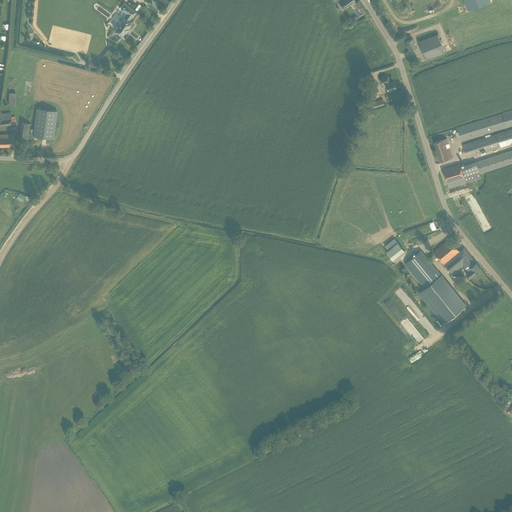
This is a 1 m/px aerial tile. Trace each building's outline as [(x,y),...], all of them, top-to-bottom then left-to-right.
[(354,0),(345,0),(339,5),(343,9),(351,3),(354,7),(354,8),(356,11),(357,11),(361,16),(367,12),(358,1),(355,3),(354,1),(355,0),(354,0)] [(464,0),(468,9),(489,1),(488,0),(464,0)] [(136,12),(125,4),(121,9),(124,12),(126,9),(129,12),(124,18),(123,18),(120,22),(119,21),(118,21),(117,21),(116,21),(116,22),(116,23),(116,24),(117,25),(116,25),(117,26),(114,30),(122,35),(125,31),(126,32),(129,28),(128,27),(131,23),(128,21),(131,17),(132,18),(136,12)] [(437,35),(423,40),(418,42),(425,60),(444,53),(437,35)] [(407,47),(409,50),(416,48),(412,39),(406,41),(408,46),(407,47)] [(388,77),(383,78),(379,80),(381,85),(385,83),(387,90),(395,88),(393,82),(390,83),(388,77)] [(382,99),(371,103),(372,108),(384,105),(382,99)] [(57,111),(37,108),(33,136),(53,139),(57,111)] [(511,125),(511,109),(457,127),(462,141),(506,127),(506,128),(511,125)] [(0,126),(15,124),(15,117),(11,117),(11,112),(0,113),(0,126)] [(21,123),(20,132),(19,137),(28,138),(30,124),(21,123)] [(511,129),(463,145),(467,158),(481,153),(480,151),(485,150),(486,152),(511,143),(511,129)] [(13,134),(0,134),(0,146),(13,146),(13,134)] [(446,139),(434,142),(440,162),(453,158),(446,139)] [(511,150),(476,162),(480,174),(511,163),(511,150)] [(460,164),(447,168),(442,169),(449,188),(481,178),(477,167),(462,171),(460,164)] [(14,198),(23,202),(25,196),(17,193),(14,198)] [(485,223),(471,195),(468,196),(468,195),(465,196),(479,225),(485,223)] [(449,239),(434,252),(452,273),(459,267),(459,268),(462,266),(468,272),(465,274),(470,279),(477,273),(481,269),(464,248),(459,251),(449,239)] [(391,261),(404,250),(400,245),(399,245),(396,242),(384,253),(391,261)] [(404,264),(408,268),(425,288),(441,275),(421,250),(404,264)] [(466,306),(441,275),(425,288),(419,293),(444,324),(466,306)]
